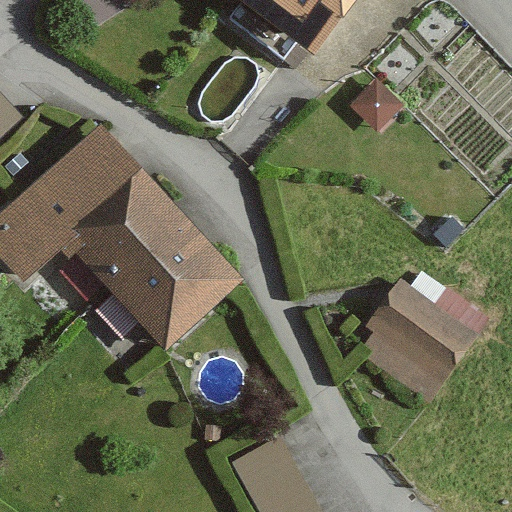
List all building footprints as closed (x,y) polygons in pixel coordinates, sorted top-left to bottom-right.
[(332,0),(225,0),(294,51),(332,0)] [(0,135),(26,112),(0,82),(0,135)] [(63,249),(150,350),(225,286),(91,130),(0,206),(0,269),(16,288),(63,249)] [(467,333),(385,282),(358,324),(371,332),(356,356),(425,400),(467,333)] [(307,511),(266,442),(227,465),(255,511),(307,511)]
